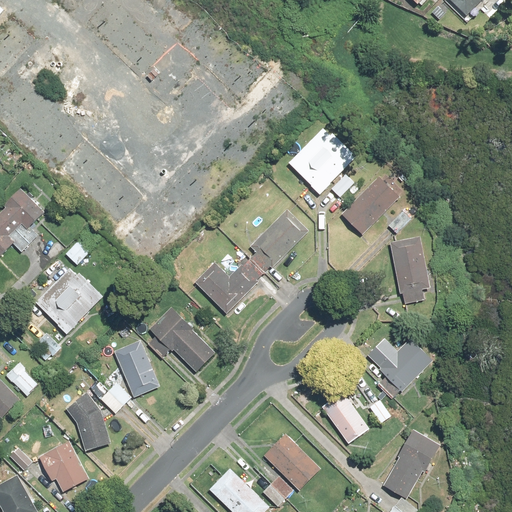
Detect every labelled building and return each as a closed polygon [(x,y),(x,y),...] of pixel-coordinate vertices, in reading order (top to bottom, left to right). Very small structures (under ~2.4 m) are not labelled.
[(451,0),(468,16),(484,0),(451,0)] [(445,14),(437,5),(430,10),(439,20),(445,14)] [(318,139),(293,162),(324,196),(333,188),(342,198),(358,183),(318,139)] [(382,174),(344,215),(366,236),(405,195),(382,174)] [(23,186),(0,209),(0,256),(2,259),(16,245),(23,252),(43,232),(36,225),(49,212),(23,186)] [(166,191),(149,208),(158,217),(175,200),(166,191)] [(295,207),(247,248),(269,274),(317,233),(295,207)] [(396,234),(411,220),(403,212),(388,226),(396,234)] [(428,236),(394,240),(402,304),(436,300),(428,236)] [(79,240),(64,254),(76,266),(91,252),(79,240)] [(220,258),(197,281),(230,314),(268,276),(249,257),(234,272),(220,258)] [(90,264),(40,305),(67,337),(117,295),(90,264)] [(177,303),(143,335),(167,361),(179,350),(200,373),(223,352),(177,303)] [(60,347),(44,333),(36,342),(52,357),(60,347)] [(389,335),(369,353),(391,377),(383,384),(402,405),(423,385),(419,381),(440,361),(417,335),(401,349),(389,335)] [(144,341),(120,351),(140,397),(164,387),(144,341)] [(0,361),(0,412),(7,419),(27,398),(5,377),(11,371),(0,361)] [(120,382),(103,398),(119,414),(136,398),(120,382)] [(346,387),(323,403),(352,445),(375,429),(346,387)] [(91,391),(68,408),(83,427),(88,449),(117,443),(111,417),(91,391)] [(379,401),(368,408),(379,425),(391,417),(379,401)] [(50,425),(40,430),(44,439),(54,434),(50,425)] [(415,427),(387,483),(415,498),(444,442),(415,427)] [(326,467),(290,431),(266,454),(302,490),(326,467)] [(75,438),(40,454),(52,482),(61,478),(67,492),(94,480),(75,438)] [(33,462),(18,447),(8,457),(23,472),(33,462)] [(234,466),(211,489),(235,511),(270,511),(275,508),(234,466)] [(20,472),(0,483),(0,501),(6,511),(38,511),(43,510),(20,472)] [(282,475),(265,491),(281,506),(297,490),(282,475)] [(405,495),(391,511),(419,511),(422,508),(405,495)]
